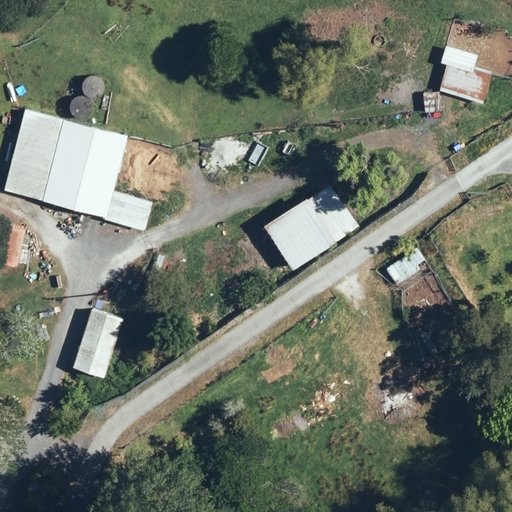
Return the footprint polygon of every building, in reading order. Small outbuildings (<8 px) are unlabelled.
[(203,61),(172,49),(164,70),(162,70),(159,78),(190,89),(196,74),(198,75),(203,61)] [(445,86),(470,93),(467,104),(487,109),(491,93),(488,92),(494,72),(480,69),(481,66),(452,58),(445,86)] [(426,91),(428,110),(444,108),(441,89),(426,91)] [(22,108),(3,186),(112,213),(132,131),(68,116),(67,119),(22,108)] [(266,147),(270,162),(280,159),(276,144),(266,147)] [(271,221),(300,264),(363,222),(334,179),(271,221)] [(500,223),(511,232),(511,208),(500,223)] [(32,248),(36,228),(11,223),(3,263),(20,267),(24,247),(32,248)] [(258,233),(246,242),(264,265),(275,256),(258,233)] [(420,245),(390,266),(401,282),(431,261),(420,245)] [(150,277),(136,306),(146,311),(160,282),(150,277)] [(98,305),(80,364),(110,373),(128,314),(98,305)] [(43,475),(31,489),(44,501),(57,487),(43,475)]
